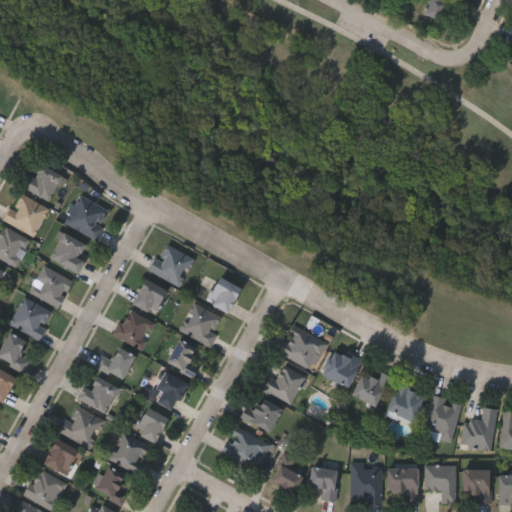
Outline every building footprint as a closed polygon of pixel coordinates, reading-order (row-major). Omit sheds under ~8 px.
[(452,28),(423,13),(429,0),(454,0),(464,5),(452,28)] [(22,185),(36,159),(64,175),(50,201),(22,185)] [(49,207),(34,236),(3,219),(19,191),(49,207)] [(110,209),(96,238),(65,222),(80,194),(110,209)] [(29,238),(16,265),(0,256),(0,225),(1,224),(29,238)] [(76,272),(49,255),(64,230),(85,243),(77,256),(83,260),(76,272)] [(150,269),(165,242),(194,258),(179,285),(150,269)] [(73,280),(58,307),(29,291),(44,264),(73,280)] [(205,298),(219,274),(241,287),(226,311),(205,298)] [(153,313),(132,301),(145,277),(167,289),(153,313)] [(40,337),(10,325),(22,296),(52,309),(40,337)] [(224,317),(208,344),(179,327),(194,301),(224,317)] [(113,334),(127,307),(155,321),(141,348),(113,334)] [(277,351),(291,322),(326,340),(312,368),(277,351)] [(23,370),(0,356),(0,345),(9,330),(25,340),(18,353),(29,359),(23,370)] [(189,360),(198,364),(192,375),(165,362),(178,337),(196,346),(189,360)] [(111,358),(119,344),(135,354),(120,378),(95,363),(101,352),(111,358)] [(347,387),(320,371),(335,345),(362,360),(347,387)] [(306,374),(295,402),(257,386),(262,374),(275,379),(282,364),(306,374)] [(0,367),(15,375),(3,400),(0,398),(0,367)] [(157,395),(160,393),(153,382),(171,369),(186,390),(165,405),(157,395)] [(357,373),(378,375),(378,371),(385,372),(382,401),(354,398),(357,373)] [(76,396),(83,384),(88,387),(95,374),(118,386),(104,412),(76,396)] [(424,390),(416,420),(387,411),(395,381),(424,390)] [(239,415),(252,391),(282,407),(269,430),(239,415)] [(432,430),(424,428),(432,394),(461,401),(451,442),(430,437),(432,430)] [(105,418),(90,446),(59,430),(74,402),(105,418)] [(168,417),(154,441),(133,429),(146,405),(168,417)] [(492,448),(461,445),(464,417),(481,419),(483,406),(496,407),(492,448)] [(511,446),(500,446),(502,407),(511,407),(511,446)] [(268,442),(252,469),(220,450),(236,423),(268,442)] [(151,445),(138,472),(109,458),(122,431),(151,445)] [(81,449),(70,475),(42,462),(54,437),(81,449)] [(368,501),(368,492),(350,492),(350,461),(381,461),(381,501),(368,501)] [(120,483),(129,489),(120,504),(93,488),(108,463),(125,474),(120,483)] [(271,480),(278,463),(302,472),(294,490),(271,480)] [(424,487),(424,463),(455,463),(455,500),(442,500),(442,487),(424,487)] [(322,485),(308,484),(310,464),(338,467),(334,499),(321,497),(322,485)] [(416,465),(416,501),(404,501),(404,490),(386,490),(386,465),(416,465)] [(23,493),(37,466),(67,482),(53,509),(23,493)] [(490,467),(490,501),(478,501),(478,490),(462,490),(462,467),(490,467)] [(511,501),(498,501),(498,472),(511,472),(511,501)] [(47,511),(14,511),(21,498),(47,511)] [(115,511),(85,511),(93,499),(116,511),(115,511)]
